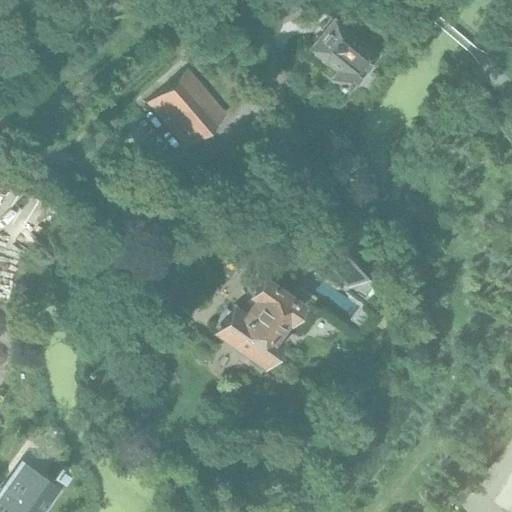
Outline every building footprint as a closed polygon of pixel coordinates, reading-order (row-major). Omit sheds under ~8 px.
[(298,12),(291,0),(289,0),(281,5),(278,0),(263,0),(277,23),(298,12)] [(352,44),(353,41),(331,24),(316,45),(323,50),(318,57),(335,71),(339,65),(350,73),(363,53),(352,44)] [(224,113),(185,68),(145,101),(184,147),(224,113)] [(157,151),(134,124),(114,141),(142,174),(147,179),(166,162),(157,151)] [(371,261),(340,228),(315,252),(346,285),(371,261)] [(267,335),(280,316),(282,317),(293,302),(258,277),(247,292),(252,296),(242,310),(234,304),(216,329),(247,351),(257,358),(261,361),(275,341),(271,338),(267,335)] [(0,511),(34,511),(52,488),(19,465),(0,492),(0,511)] [(44,471),(39,478),(47,483),(51,476),(44,471)]
